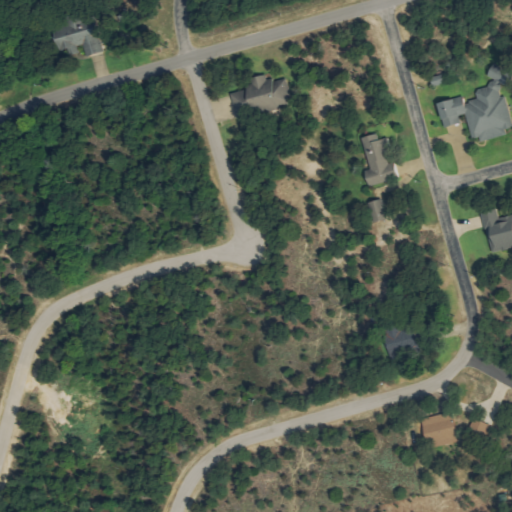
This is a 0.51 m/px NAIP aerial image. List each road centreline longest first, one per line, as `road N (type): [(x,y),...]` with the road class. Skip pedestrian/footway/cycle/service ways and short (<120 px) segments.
road 1 (residential): [(176,511),(186,486),(221,447),(423,388),(454,367),(469,339),(469,301),(384,2)]
road 2 (residential): [(0,441),(30,344),(59,303),(221,252),(239,234),(190,57)]
road 3 (residential): [(0,118),(95,82),(391,0)]
